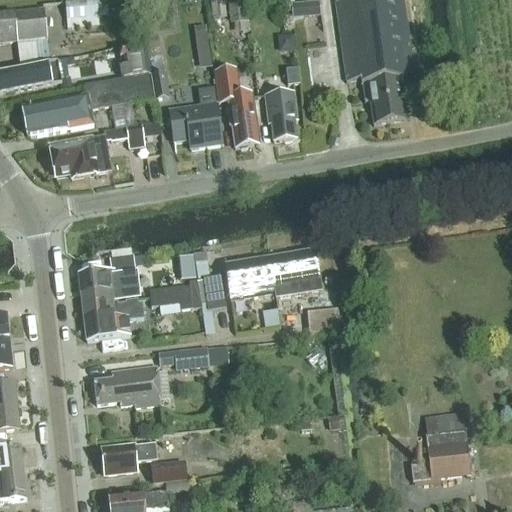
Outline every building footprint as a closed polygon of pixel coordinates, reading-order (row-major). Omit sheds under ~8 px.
[(228,0),(231,25),(240,24),(247,23),(243,0),(228,0)] [(368,0),(364,0),(335,5),(347,86),(361,84),(362,89),(365,107),(371,106),(374,129),(390,127),(368,0)] [(368,0),(390,127),(407,124),(404,101),(409,100),(406,77),(415,76),(403,0),(368,0)] [(97,4),(65,7),(67,23),(99,20),(97,4)] [(292,21),(321,18),(319,4),(290,7),(292,21)] [(0,46),(18,46),(19,48),(47,45),(44,14),(0,18),(0,46)] [(247,23),(240,24),(241,35),(250,34),(249,23),(247,23)] [(197,54),(210,52),(207,35),(195,36),(197,54)] [(129,70),(119,71),(122,84),(149,79),(152,78),(146,43),(125,46),(129,70)] [(72,62),(58,65),(59,71),(73,68),(72,62)] [(62,86),(58,69),(39,73),(38,72),(0,79),(0,98),(42,90),(62,86)] [(298,72),(286,73),(288,89),(300,88),(298,72)] [(260,149),(252,97),(240,99),(237,73),(215,76),(220,107),(234,105),(235,114),(230,115),(231,122),(229,122),(230,130),(232,130),(235,153),(260,149)] [(152,78),(156,103),(169,101),(165,76),(152,78)] [(112,111),(130,108),(153,104),(149,79),(122,84),(86,90),(88,101),(22,113),(27,140),(31,142),(94,130),(91,114),(112,111)] [(201,110),(170,114),(174,146),(190,144),(191,154),(223,150),(215,92),(198,94),(201,110)] [(298,125),(294,97),(265,100),(269,129),(272,129),(274,146),(297,143),(295,126),(298,125)] [(134,131),(116,133),(106,135),(104,136),(105,140),(50,151),(56,182),(72,179),(72,183),(112,176),(106,145),(111,144),(111,146),(128,143),(129,153),(145,151),(145,141),(162,138),(160,129),(158,130),(157,127),(142,129),(142,130),(134,131)] [(204,252),(191,254),(193,266),(206,263),(204,252)] [(316,255),(271,263),(276,297),(277,303),(322,295),(316,255)] [(192,259),(179,260),(181,274),(193,272),(192,259)] [(106,308),(118,307),(118,304),(139,301),(135,261),(110,264),(112,274),(79,278),(82,298),(104,296),(106,308)] [(232,304),(276,297),(271,263),(226,270),(232,304)] [(221,279),(204,281),(208,307),(225,305),(221,279)] [(191,292),(178,294),(150,296),(152,312),(161,312),(161,318),(178,317),(178,314),(193,312),(191,292)] [(131,342),(129,324),(144,323),(142,307),(139,308),(138,305),(118,307),(106,308),(104,296),(82,298),(87,347),(131,342)] [(333,313),(308,316),(311,340),(336,337),(333,313)] [(0,349),(10,349),(7,319),(0,319),(0,349)] [(0,374),(12,373),(10,349),(0,349),(0,374)] [(191,373),(205,372),(203,354),(176,357),(177,369),(191,367),(191,373)] [(114,384),(95,386),(97,410),(121,407),(121,411),(136,410),(136,412),(161,410),(157,373),(113,378),(114,384)] [(0,435),(20,434),(15,387),(0,388),(0,435)] [(339,420),(329,421),(331,435),(341,434),(339,420)] [(300,426),(301,436),(311,435),(310,426),(300,426)] [(429,468),(411,470),(413,487),(471,480),(466,435),(426,440),(429,468)] [(158,465),(156,448),(132,451),(130,449),(123,449),(122,452),(102,454),(105,480),(139,477),(138,467),(158,465)] [(0,482),(12,481),(24,480),(24,479),(22,459),(21,452),(8,453),(0,454),(0,482)] [(153,488),(177,485),(188,484),(186,465),(151,469),(153,488)] [(0,506),(27,503),(24,480),(12,481),(0,482),(0,506)] [(168,511),(167,496),(143,499),(143,498),(110,502),(110,511),(168,511)]
